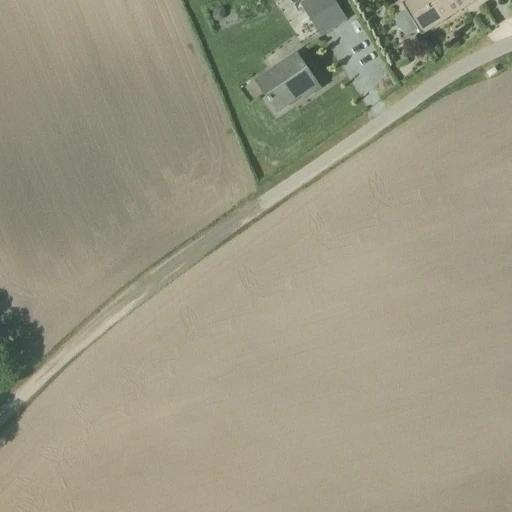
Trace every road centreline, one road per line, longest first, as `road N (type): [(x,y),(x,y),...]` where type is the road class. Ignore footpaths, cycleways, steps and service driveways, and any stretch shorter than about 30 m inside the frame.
road 1 (track): [(0,419),(99,314),(268,201)]
road 2 (unclassified): [(268,201),(511,36)]
